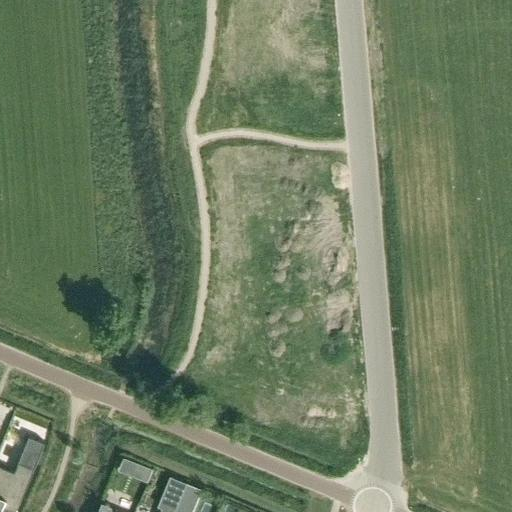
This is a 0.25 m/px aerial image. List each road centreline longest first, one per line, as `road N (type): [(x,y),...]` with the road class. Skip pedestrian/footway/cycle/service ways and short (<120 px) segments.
road 1 (residential): [(372,506),(380,365),(348,0)]
road 2 (residential): [(0,352),(372,506)]
